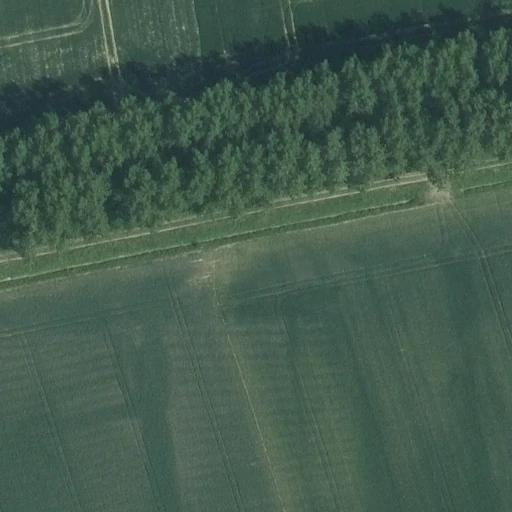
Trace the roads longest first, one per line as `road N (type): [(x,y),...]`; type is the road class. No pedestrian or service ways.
road 1 (track): [(511,156),(0,255)]
road 2 (unclassified): [(0,168),(511,71)]
